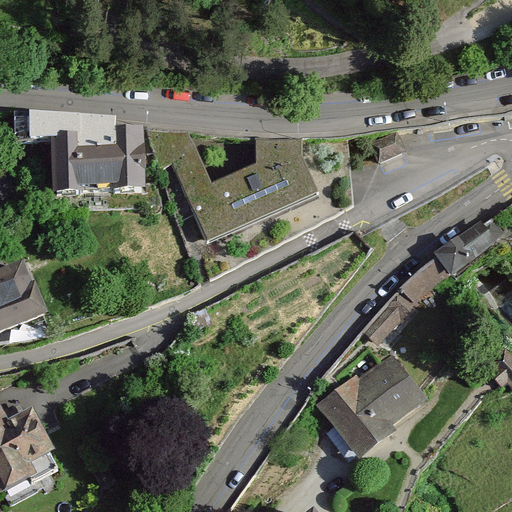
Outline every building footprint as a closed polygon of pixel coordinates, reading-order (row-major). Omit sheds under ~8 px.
[(49,150),(47,207),(142,210),(145,132),(13,127),(12,149),(49,150)] [(400,139),(369,151),(377,172),(408,160),(400,139)] [(205,261),(343,204),(325,162),(291,176),(278,145),(175,188),(205,261)] [(482,231),(438,266),(453,285),(497,249),(482,231)] [(0,340),(48,319),(24,263),(0,273),(0,340)] [(438,266),(404,299),(419,314),(453,285),(438,266)] [(366,340),(380,354),(419,314),(404,299),(366,340)] [(511,367),(505,357),(483,373),(507,408),(511,404),(511,367)] [(318,410),(359,468),(395,443),(388,433),(427,406),(393,358),(318,410)] [(54,468),(28,414),(5,425),(1,416),(0,416),(0,496),(8,511),(34,499),(25,482),(54,468)]
